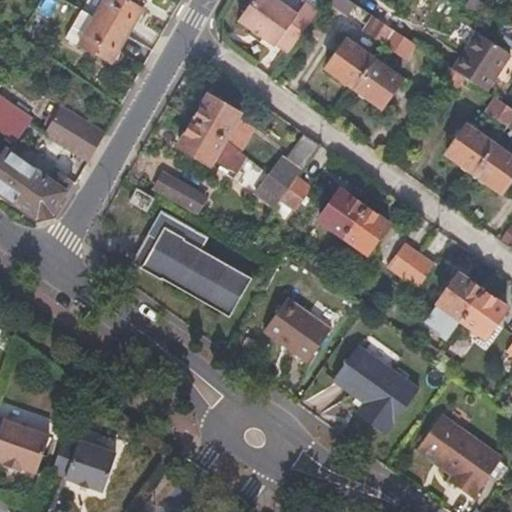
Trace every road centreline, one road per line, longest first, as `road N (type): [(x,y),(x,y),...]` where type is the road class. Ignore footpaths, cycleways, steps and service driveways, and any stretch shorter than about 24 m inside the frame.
road 1 (residential): [(511,265),(188,34)]
road 2 (residential): [(57,264),(188,34)]
road 3 (secondary): [(416,511),(381,481),(274,422)]
road 4 (secondary): [(260,413),(136,327)]
road 5 (secondary): [(267,460),(291,479),(400,511)]
road 6 (secondary): [(136,327),(228,433)]
